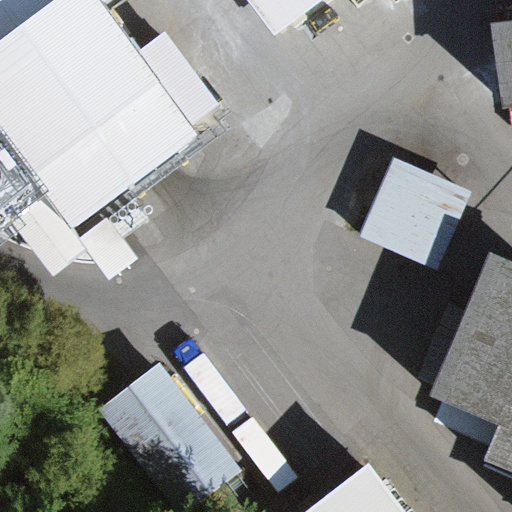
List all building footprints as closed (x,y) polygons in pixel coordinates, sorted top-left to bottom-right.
[(0,0),(0,121),(75,227),(202,136),(101,0),(0,0)] [(257,0),(285,38),(336,0),(257,0)] [(511,27),(493,30),(506,112),(511,111),(511,27)] [(394,166),(363,243),(445,275),(478,200),(394,166)] [(451,267),(484,285),(498,258),(466,240),(451,267)] [(511,260),(501,256),(433,413),(511,440),(511,260)] [(165,372),(95,421),(155,511),(191,511),(242,479),(165,372)] [(408,511),(378,471),(317,511),(408,511)]
